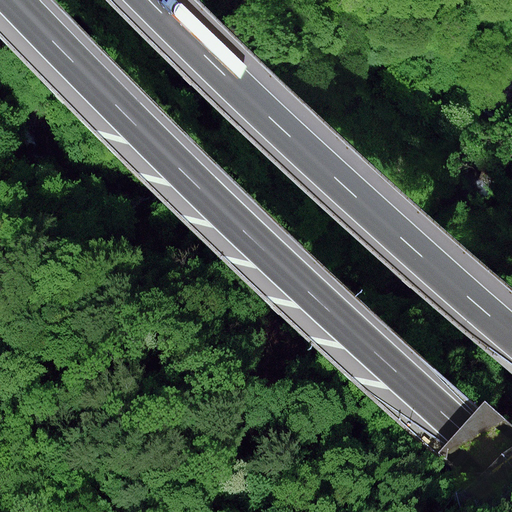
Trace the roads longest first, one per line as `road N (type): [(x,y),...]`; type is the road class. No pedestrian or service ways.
road 1 (motorway): [(10,0),(309,294),(511,476)]
road 2 (motorway): [(511,332),(151,0)]
